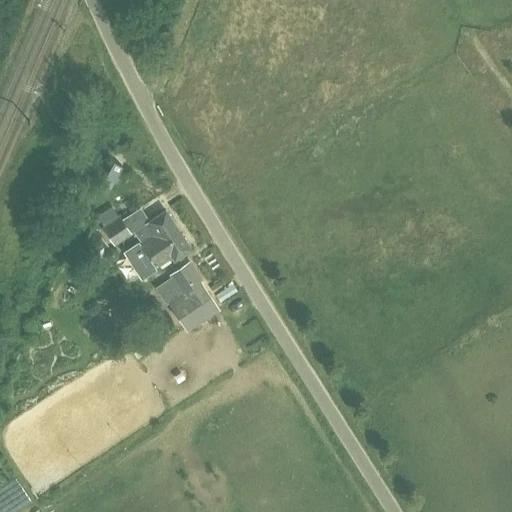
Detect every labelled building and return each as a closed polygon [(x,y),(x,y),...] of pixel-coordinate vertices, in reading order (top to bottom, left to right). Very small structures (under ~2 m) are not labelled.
[(112,171),(103,167),(91,196),(100,200),(112,171)] [(134,231),(156,266),(172,256),(175,259),(191,248),(166,210),(156,216),(134,231)] [(102,227),(114,245),(132,234),(120,215),(102,227)] [(174,275),(184,290),(197,281),(187,266),(174,275)] [(168,302),(181,323),(203,308),(190,288),(168,302)]
